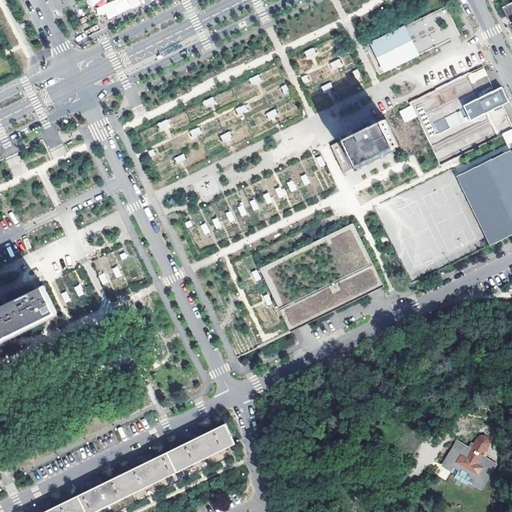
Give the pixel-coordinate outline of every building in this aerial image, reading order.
[(404,25),(370,41),(384,71),(418,54),(404,25)] [(333,69),(342,65),(339,59),(330,62),(333,69)] [(463,105),(470,120),(502,104),(508,101),(501,87),(494,90),(463,105)] [(238,114),(247,111),(245,105),(236,108),(238,114)] [(411,106),(400,111),(405,121),(416,116),(411,106)] [(380,120),(342,139),(356,166),(392,149),(392,148),(398,145),(386,119),(380,122),(380,120)] [(199,127),(189,131),(192,137),(201,133),(199,127)] [(223,142),(232,138),(230,131),(220,135),(223,142)] [(511,154),(510,151),(457,176),(491,245),(511,234),(511,154)] [(174,158),(176,163),(186,160),(183,154),(174,158)] [(287,182),(291,192),(297,190),(293,180),(287,182)] [(284,321),(290,333),(384,287),(353,224),(259,270),(284,321)] [(0,340),(57,313),(43,286),(31,292),(0,306),(0,340)] [(95,511),(234,443),(225,423),(204,434),(202,430),(191,432),(192,434),(193,436),(191,437),(192,439),(153,459),(151,454),(139,457),(141,459),(142,461),(140,462),(141,465),(102,484),(100,479),(89,481),(90,484),(92,486),(90,487),(91,490),(52,509),(50,503),(39,505),(41,508),(42,511),(40,511),(95,511)] [(472,443),(469,447),(487,458),(490,454),(486,452),(494,439),(494,436),(491,432),(488,431),(484,432),(481,434),(475,445),(472,443)] [(458,440),(442,466),(453,473),(455,469),(474,481),(472,484),(483,491),(498,465),(487,458),(469,447),(458,440)] [(455,478),(467,485),(472,485),(474,481),(455,469),(453,473),(452,474),(455,478)]
